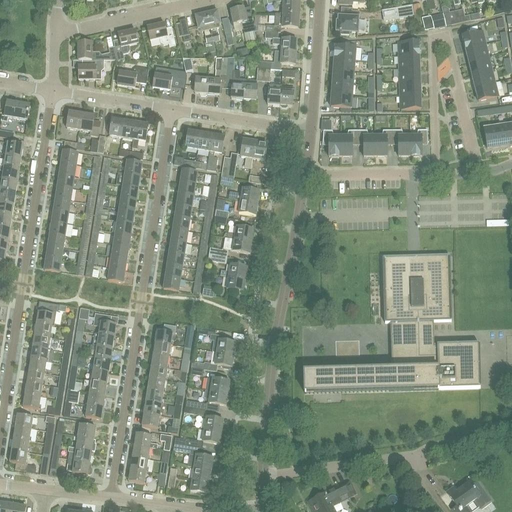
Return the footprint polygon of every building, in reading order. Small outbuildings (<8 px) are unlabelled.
[(284,15),(299,15),(300,3),(285,2),(284,15)] [(246,14),(244,8),(231,11),(234,25),(242,23),(244,34),(255,31),(251,13),(246,14)] [(405,15),(404,8),(379,12),(378,20),(405,15)] [(442,8),(443,15),(446,27),(458,25),(455,12),(449,13),(448,10),(445,8),(442,8)] [(471,22),(469,16),(465,17),(463,10),(455,12),(458,25),(471,22)] [(218,12),(207,15),(214,43),(220,41),(217,29),(219,29),(219,25),(221,25),(218,12)] [(213,43),(214,43),(207,15),(196,17),(199,30),(201,29),(202,33),(205,32),(207,44),(205,44),(207,55),(209,54),(210,59),(217,57),(216,53),(213,43)] [(275,15),(275,27),(281,27),(281,28),(298,29),(299,15),(284,15),(275,15)] [(431,17),(434,29),(434,30),(446,27),(443,15),(431,17)] [(345,17),(344,17),(344,18),(341,18),(339,18),(339,19),(338,23),(337,23),(336,22),(336,33),(340,33),(340,34),(341,34),(341,35),(349,36),(349,33),(358,34),(358,20),(358,18),(345,18),(345,17)] [(425,32),(434,29),(431,17),(422,19),(425,32)] [(233,39),(228,19),(222,21),(226,40),(233,39)] [(179,21),(183,38),(190,36),(186,20),(179,21)] [(147,28),(150,42),(160,39),(161,44),(164,46),(169,45),(170,48),(176,46),(172,28),(166,29),(165,24),(163,25),(162,24),(158,25),(158,26),(147,28)] [(113,42),(115,48),(118,61),(118,62),(125,62),(124,55),(128,54),(131,51),(130,46),(139,44),(136,31),(118,35),(120,41),(113,42)] [(465,51),(487,45),(483,31),(461,37),(465,51)] [(297,41),(278,40),(273,40),(273,45),(282,46),(281,52),(296,53),(297,41)] [(420,57),(420,42),(397,43),(398,58),(420,57)] [(79,61),(83,61),(104,61),(118,61),(115,48),(109,49),(110,54),(102,56),(99,53),(92,53),(92,43),(79,43),(79,61)] [(465,51),(468,64),(490,58),(487,45),(465,51)] [(333,60),(356,62),(357,48),(334,47),(333,60)] [(249,55),(247,49),(236,51),(238,58),(249,55)] [(281,71),(282,65),(295,66),(296,53),(281,52),(281,61),(278,60),(278,64),(259,63),(258,69),(265,70),(281,71)] [(420,57),(398,58),(398,71),(421,70),(420,57)] [(468,64),(471,76),(493,71),(490,58),(468,64)] [(190,60),(182,60),(185,74),(193,74),(190,60)] [(356,62),(333,60),(332,72),(355,74),(356,62)] [(104,70),(104,61),(83,61),(83,67),(79,67),(79,81),(97,81),(97,72),(102,73),(104,70)] [(258,69),(259,63),(258,63),(257,82),(257,83),(258,83),(264,83),(265,70),(258,69)] [(133,75),(120,73),(118,86),(135,89),(136,83),(147,85),(149,70),(137,68),(134,71),(133,75)] [(281,71),(265,70),(264,83),(270,84),(271,71),(281,71)] [(421,70),(398,71),(399,84),(421,83),(421,70)] [(155,76),(153,89),(171,92),(171,88),(182,90),(184,78),(182,72),(173,71),(170,73),(169,78),(155,76)] [(216,71),(215,80),(209,80),(208,95),(220,96),(222,77),(221,77),(221,72),(216,71)] [(232,100),(244,101),(245,85),(246,81),(240,80),(240,72),(234,71),(234,78),(233,78),(233,79),(232,100)] [(493,71),(471,76),(474,89),(496,84),(493,71)] [(355,74),(332,72),(332,84),(354,85),(355,74)] [(195,94),(199,94),(199,95),(201,98),(205,98),(208,96),(208,95),(209,80),(196,79),(195,94)] [(257,82),(246,81),(245,85),(244,101),(257,101),(258,86),(258,83),(257,83),(257,82)] [(421,83),(399,84),(399,97),(422,96),(421,83)] [(331,96),(353,97),(354,85),(332,84),(331,96)] [(496,84),(474,89),(477,103),(499,98),(496,84)] [(281,106),(282,91),(269,90),(268,106),(281,106)] [(282,91),(281,106),(281,107),(282,109),(287,109),(289,108),(289,107),(293,107),(294,92),(282,91)] [(353,97),(331,96),(330,108),(352,111),(353,97)] [(422,111),(422,96),(399,97),(400,112),(422,111)] [(27,122),(30,106),(8,102),(5,118),(27,122)] [(79,132),(82,115),(70,113),(67,130),(79,132)] [(82,115),(79,132),(92,133),(91,136),(99,138),(101,123),(94,122),(95,116),(94,116),(94,114),(86,113),(86,115),(82,115)] [(110,137),(122,138),(125,121),(113,119),(110,137)] [(137,123),(125,121),(122,138),(134,140),(137,123)] [(149,125),(137,123),(134,140),(132,150),(138,151),(139,141),(146,142),(149,125)] [(497,130),(500,148),(511,147),(509,128),(497,130)] [(497,130),(485,131),(488,150),(500,148),(497,130)] [(0,131),(0,138),(13,140),(14,134),(0,131)] [(186,149),(198,151),(201,133),(189,131),(186,149)] [(338,158),(340,158),(340,138),(333,138),(331,132),(322,132),(322,145),(328,145),(328,158),(330,158),(330,159),(338,159),(338,158)] [(346,138),(340,138),(340,158),(351,158),(351,145),(357,145),(357,132),(348,132),(346,138)] [(375,158),(374,138),(368,138),(367,132),(357,132),(357,145),(363,145),(363,158),(375,158)] [(381,138),(374,138),(375,158),(386,158),(386,144),(392,144),(392,132),(382,132),(381,138)] [(398,158),(409,158),(409,138),(403,138),(401,132),(392,132),(392,144),(398,144),(398,158)] [(416,138),(409,138),(409,158),(411,158),(419,158),(421,158),(421,144),(427,144),(427,132),(417,132),(416,138)] [(213,135),(201,133),(198,151),(210,152),(213,135)] [(225,137),(213,135),(210,152),(210,153),(207,171),(216,173),(219,159),(215,158),(215,153),(222,154),(225,137)] [(97,154),(100,137),(99,141),(93,140),(92,146),(91,153),(97,154)] [(106,138),(100,137),(97,154),(104,155),(104,152),(106,138)] [(238,152),(238,155),(238,156),(241,157),(246,158),(244,169),(251,170),(253,159),(256,142),(254,142),(254,140),(241,138),(239,152),(238,152)] [(65,142),(64,149),(76,151),(77,144),(65,142)] [(256,142),(253,159),(265,161),(268,144),(256,142)] [(6,156),(22,158),(24,146),(8,144),(6,156)] [(62,164),(77,167),(79,154),(63,152),(62,164)] [(144,155),(132,153),(131,160),(143,161),(144,155)] [(228,180),(234,181),(238,156),(238,155),(232,155),(231,160),(228,180)] [(4,168),(20,170),(22,158),(6,156),(4,168)] [(93,169),(100,170),(102,158),(95,157),(93,169)] [(102,171),(109,172),(111,160),(104,159),(102,171)] [(228,180),(231,160),(225,159),(221,179),(228,180)] [(195,170),(196,163),(184,161),(183,168),(195,170)] [(125,174),(141,177),(143,165),(127,162),(125,174)] [(60,176),(75,179),(77,167),(62,164),(60,176)] [(0,171),(4,173),(2,179),(18,182),(20,170),(4,168),(0,166),(0,171)] [(100,170),(93,169),(91,181),(98,182),(100,170)] [(102,171),(100,182),(107,184),(109,172),(102,171)] [(181,183),(195,185),(197,173),(183,171),(181,183)] [(123,186),(139,189),(141,177),(125,174),(123,186)] [(58,188),(73,190),(75,179),(60,176),(58,188)] [(210,188),(217,189),(219,177),(212,176),(210,188)] [(262,179),(255,178),(250,177),(249,184),(261,185),(262,179)] [(16,194),(18,182),(2,179),(1,191),(16,194)] [(234,181),(228,180),(221,179),(220,185),(233,187),(234,181)] [(89,193),(96,194),(98,182),(91,181),(89,193)] [(98,194),(106,195),(107,184),(100,182),(98,194)] [(179,195),(194,197),(195,185),(181,183),(179,195)] [(139,189),(123,186),(121,198),(137,200),(139,189)] [(56,200),(71,202),(73,190),(58,188),(56,200)] [(208,200),(215,201),(217,189),(210,188),(208,200)] [(241,202),(259,205),(260,192),(243,190),(242,196),(229,194),(228,200),(241,202)] [(0,203),(14,206),(16,194),(1,191),(0,194),(0,203)] [(87,205),(94,206),(96,194),(89,193),(87,205)] [(98,194),(97,206),(104,207),(106,195),(98,194)] [(177,207),(192,209),(194,197),(179,195),(177,207)] [(135,212),(137,200),(121,198),(119,210),(135,212)] [(56,200),(54,212),(69,214),(71,202),(56,200)] [(206,211),(213,212),(215,201),(208,200),(206,211)] [(259,205),(241,202),(240,214),(257,216),(259,205)] [(0,215),(13,217),(14,206),(0,203),(0,215)] [(94,206),(87,205),(85,217),(92,218),(94,206)] [(104,207),(97,206),(95,218),(102,219),(104,207)] [(192,209),(177,207),(175,219),(190,221),(192,209)] [(119,210),(117,222),(133,224),(135,212),(119,210)] [(213,212),(206,211),(204,223),(211,224),(213,212)] [(67,226),(69,214),(54,212),(52,224),(67,226)] [(0,227),(11,229),(13,217),(0,215),(0,227)] [(83,229),(90,230),(92,218),(85,217),(83,229)] [(228,219),(215,217),(214,224),(227,226),(227,225),(228,219)] [(95,218),(93,230),(100,231),(102,219),(95,218)] [(173,230),(188,233),(190,221),(175,219),(173,230)] [(131,236),(133,224),(117,222),(115,234),(131,236)] [(202,235),(209,236),(211,224),(204,223),(202,235)] [(52,224),(50,236),(65,238),(67,226),(52,224)] [(0,239),(9,241),(11,229),(0,227),(0,239)] [(235,240),(252,243),(254,230),(237,228),(236,235),(228,234),(227,239),(235,240)] [(88,242),(90,230),(83,229),(81,241),(88,242)] [(93,230),(91,242),(98,243),(100,231),(93,230)] [(188,233),(173,230),(172,242),(186,245),(188,233)] [(115,234),(114,245),(129,248),(131,236),(115,234)] [(200,247),(207,248),(209,236),(202,235),(200,247)] [(64,250),(65,238),(50,236),(48,248),(64,250)] [(0,251),(7,253),(9,241),(0,239),(0,251)] [(250,255),(252,243),(235,240),(233,252),(250,255)] [(79,252),(86,254),(88,242),(81,241),(79,252)] [(91,242),(89,254),(96,255),(98,243),(91,242)] [(170,254),(184,256),(186,245),(172,242),(170,254)] [(114,245),(112,257),(127,260),(129,248),(114,245)] [(207,248),(200,247),(198,259),(205,260),(207,248)] [(48,248),(46,259),(62,262),(64,250),(48,248)] [(223,249),(223,251),(210,249),(209,256),(227,258),(228,251),(223,250),(223,249)] [(86,254),(79,252),(78,264),(85,266),(86,254)] [(89,254),(87,266),(94,267),(96,255),(89,254)] [(168,266),(182,268),(184,256),(170,254),(168,266)] [(394,372),(305,374),(305,393),(312,393),(343,392),(439,390),(439,392),(479,391),(478,345),(470,345),(441,346),(437,346),(437,322),(451,322),(449,255),(422,256),(414,256),(408,256),(384,257),(386,323),(393,323),(393,327),(393,334),(394,372)] [(226,265),(227,258),(209,256),(208,262),(226,265)] [(112,257),(110,269),(125,272),(127,260),(112,257)] [(60,274),(62,262),(46,259),(44,272),(60,274)] [(197,270),(203,272),(205,260),(198,259),(197,270)] [(78,264),(77,265),(76,276),(83,277),(85,266),(78,264)] [(94,267),(87,266),(85,278),(92,279),(94,267)] [(166,278),(181,280),(182,268),(168,266),(166,278)] [(229,278),(246,281),(248,269),(231,266),(230,273),(222,272),(221,277),(229,278)] [(123,284),(125,272),(110,269),(108,281),(123,284)] [(195,282),(202,283),(203,272),(197,270),(195,282)] [(181,280),(166,278),(164,290),(179,292),(181,280)] [(229,278),(227,290),(244,293),(246,281),(229,278)] [(202,283),(195,282),(193,295),(200,296),(202,283)] [(215,299),(216,297),(216,292),(204,290),(203,297),(215,299)] [(47,314),(39,313),(37,325),(52,328),(54,328),(57,313),(58,313),(59,307),(48,305),(47,314)] [(94,327),(101,328),(99,335),(115,338),(117,325),(111,324),(112,318),(95,315),(94,327)] [(80,319),(78,332),(84,333),(86,320),(80,319)] [(35,337),(50,340),(52,328),(37,325),(35,337)] [(164,326),(163,332),(157,332),(155,344),(171,346),(173,335),(175,335),(176,328),(164,326)] [(211,336),(216,336),(217,332),(211,331),(198,329),(197,335),(211,337),(211,336)] [(82,345),(84,333),(78,332),(76,344),(82,345)] [(98,347),(113,349),(115,338),(99,335),(99,336),(95,336),(95,340),(99,341),(98,347)] [(185,348),(191,349),(193,337),(187,336),(185,348)] [(230,339),(216,336),(211,336),(211,337),(210,342),(214,342),(213,353),(217,354),(234,357),(236,344),(230,343),(230,339)] [(50,340),(35,337),(33,349),(49,351),(50,340)] [(82,345),(76,344),(74,355),(80,356),(82,345)] [(153,355),(170,358),(171,346),(155,344),(153,355)] [(96,359),(111,361),(113,349),(98,347),(97,349),(96,348),(95,348),(93,347),(92,352),(97,353),(96,359)] [(183,360),(189,361),(191,349),(185,348),(183,360)] [(49,351),(33,349),(31,361),(47,363),(48,363),(50,352),(49,351)] [(191,369),(204,371),(217,373),(218,366),(223,367),(222,368),(224,370),(229,371),(231,369),(231,368),(233,368),(234,357),(217,354),(213,353),(211,364),(205,363),(204,365),(192,363),(191,369)] [(80,356),(74,355),(72,367),(78,368),(79,361),(80,356)] [(152,367),(168,370),(170,358),(153,355),(152,367)] [(94,371),(109,373),(111,361),(96,359),(95,361),(93,361),(93,364),(95,364),(94,371)] [(181,372),(188,373),(189,361),(183,360),(181,372)] [(47,363),(31,361),(29,372),(45,375),(47,363)] [(78,368),(72,367),(70,379),(76,380),(78,368)] [(166,382),(168,370),(152,367),(150,379),(166,382)] [(204,371),(191,369),(190,376),(203,378),(204,371)] [(92,383),(108,385),(109,373),(94,371),(94,373),(92,372),(91,376),(93,376),(92,383)] [(45,375),(29,372),(27,385),(43,387),(45,375)] [(180,384),(186,385),(188,373),(181,372),(180,384)] [(76,380),(70,379),(68,391),(74,392),(76,383),(76,380)] [(148,391),(164,393),(166,382),(150,379),(148,391)] [(206,391),(228,395),(230,383),(207,379),(206,391)] [(90,395),(106,397),(108,385),(92,383),(85,382),(84,386),(91,387),(90,395)] [(186,385),(180,384),(178,395),(184,396),(186,385)] [(43,387),(27,385),(26,396),(41,399),(46,399),(47,395),(42,394),(43,387)] [(74,392),(68,391),(66,403),(72,404),(74,392)] [(148,391),(146,403),(162,405),(164,393),(148,391)] [(204,399),(210,400),(209,404),(227,407),(228,395),(206,391),(204,399)] [(106,397),(90,395),(88,406),(104,409),(106,397)] [(176,407),(182,408),(184,396),(178,395),(176,407)] [(41,399),(26,396),(24,409),(39,411),(41,399)] [(60,417),(61,414),(63,402),(57,401),(56,409),(48,408),(47,415),(60,417)] [(185,407),(206,411),(207,405),(186,402),(185,407)] [(72,404),(66,403),(64,415),(64,418),(70,419),(71,415),(72,404)] [(160,417),(162,405),(146,403),(144,415),(160,417)] [(88,406),(88,408),(86,408),(85,412),(87,413),(86,418),(102,421),(104,409),(88,406)] [(182,408),(176,407),(174,419),(180,420),(182,408)] [(205,417),(206,411),(185,407),(184,414),(205,417)] [(16,428),(32,431),(35,431),(36,427),(32,426),(34,418),(18,415),(16,428)] [(160,417),(144,415),(142,427),(159,429),(160,417)] [(47,433),(53,434),(56,419),(47,418),(46,423),(49,424),(47,433)] [(205,431),(222,433),(224,421),(207,418),(205,431)] [(178,435),(178,432),(180,420),(174,419),(173,428),(168,428),(167,434),(178,435)] [(57,435),(63,436),(65,423),(59,422),(57,435)] [(78,438),(94,440),(96,428),(80,426),(78,438)] [(32,431),(16,428),(14,439),(30,442),(32,431)] [(222,433),(205,431),(203,443),(220,446),(222,433)] [(63,436),(57,435),(55,447),(61,448),(63,436)] [(158,446),(151,445),(152,437),(137,435),(135,447),(150,449),(157,450),(158,446)] [(160,442),(166,443),(164,451),(170,452),(173,438),(161,436),(160,442)] [(97,445),(94,445),(94,440),(78,438),(78,440),(77,440),(77,444),(77,450),(76,450),(93,452),(96,453),(97,445)] [(12,451),(28,454),(30,442),(14,439),(12,451)] [(176,439),(175,445),(198,449),(199,442),(188,441),(176,439)] [(197,456),(198,449),(175,445),(174,452),(190,454),(188,468),(194,469),(195,468),(212,471),(214,459),(197,456)] [(53,459),(59,460),(61,448),(55,447),(53,459)] [(150,449),(135,447),(133,459),(148,461),(150,449)] [(76,455),(75,462),(91,464),(93,452),(76,450),(77,450),(69,448),(68,453),(76,455)] [(35,467),(26,466),(28,454),(12,451),(10,464),(16,465),(15,471),(27,473),(27,471),(35,473),(35,467)] [(46,476),(47,469),(49,458),(44,457),(41,475),(46,476)] [(148,461),(133,459),(131,470),(146,473),(148,461)] [(75,462),(68,460),(68,465),(74,466),(73,474),(89,476),(91,476),(92,475),(93,470),(92,469),(90,468),(91,464),(75,462)] [(195,468),(194,469),(193,480),(210,483),(212,471),(195,468)] [(146,473),(131,470),(129,483),(144,485),(146,473)] [(176,478),(170,476),(168,489),(174,490),(176,478)] [(208,495),(210,483),(193,480),(191,493),(208,495)] [(317,511),(335,511),(333,507),(355,496),(348,483),(309,503),(313,511),(317,511)] [(469,511),(467,508),(474,502),(479,509),(490,501),(477,484),(472,488),(469,484),(450,498),(457,508),(453,511),(452,511),(469,511)] [(0,511),(12,511),(14,504),(7,503),(7,505),(0,504),(0,506),(0,511)]
